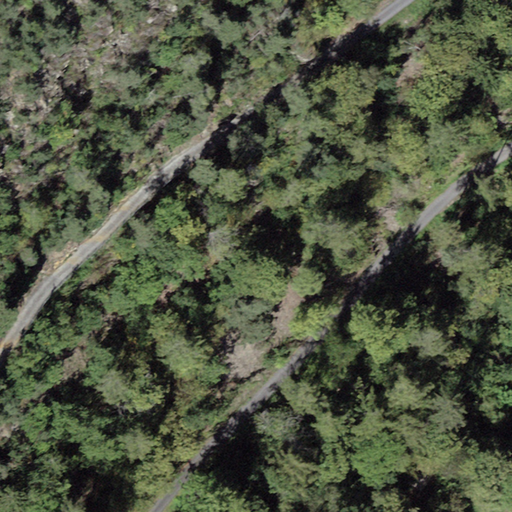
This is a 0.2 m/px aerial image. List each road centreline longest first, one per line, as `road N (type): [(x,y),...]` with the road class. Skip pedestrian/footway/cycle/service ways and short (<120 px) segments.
road 1 (track): [(381,0),(234,91),(0,353)]
road 2 (track): [(149,511),(214,427),(469,170),(511,155)]
